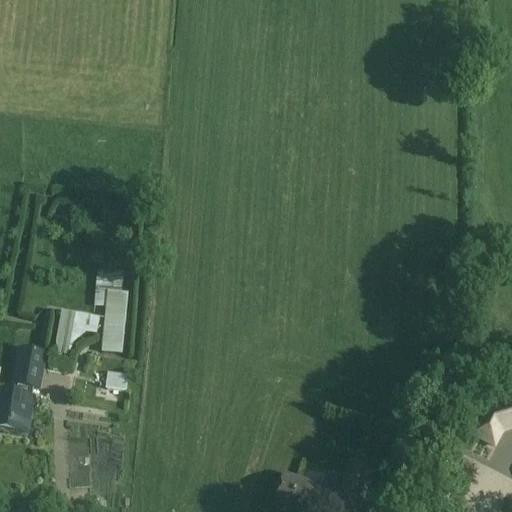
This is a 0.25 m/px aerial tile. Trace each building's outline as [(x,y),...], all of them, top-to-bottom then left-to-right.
[(122,356),(128,295),(107,293),(101,354),(122,356)] [(97,337),(100,320),(61,313),(53,356),(67,358),(68,357),(73,349),(73,346),(85,335),(97,337)] [(17,389),(15,399),(0,395),(0,431),(26,436),(32,402),(31,401),(32,392),(40,393),(46,356),(18,350),(10,388),(17,389)] [(125,393),(127,377),(106,375),(104,391),(125,393)] [(493,447),(501,433),(511,429),(511,404),(484,413),(472,436),(493,447)] [(344,480),(347,481),(337,511),(340,511),(359,511),(372,472),(350,465),(344,480)] [(329,475),(324,489),(284,477),(273,510),(279,511),(317,511),(320,505),(337,511),(347,481),(344,480),(329,475)]
